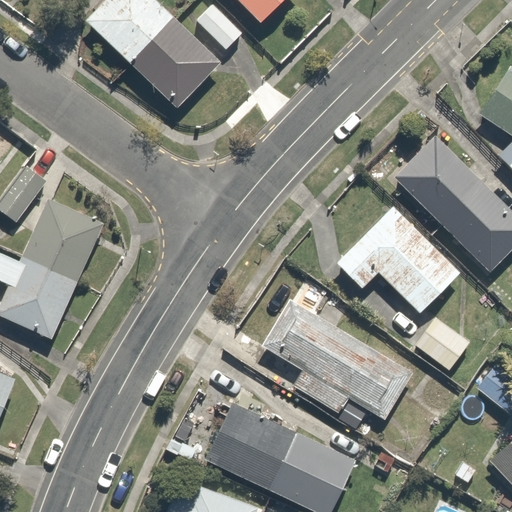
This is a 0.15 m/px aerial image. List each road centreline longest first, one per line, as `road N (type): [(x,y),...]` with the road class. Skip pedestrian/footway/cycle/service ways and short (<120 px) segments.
road 1 (residential): [(223,225),(131,371),(66,511)]
road 2 (residential): [(437,0),(223,225)]
road 3 (residential): [(0,58),(223,225)]
